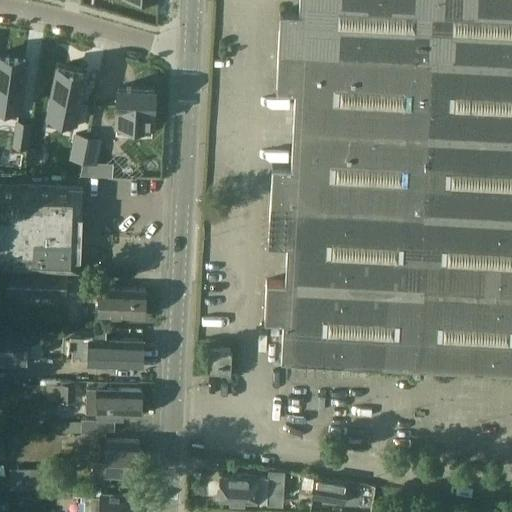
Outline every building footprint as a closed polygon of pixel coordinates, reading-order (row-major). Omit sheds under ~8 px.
[(280,12),(278,51),(511,62),(511,0),(299,0),(299,13),(280,12)] [(511,62),(278,51),(276,90),(295,91),(291,166),(272,165),(270,204),(511,216),(511,62)] [(0,54),(0,111),(17,114),(25,58),(0,54)] [(58,65),(46,121),(73,127),(85,71),(58,65)] [(118,85),(116,131),(137,132),(137,131),(151,132),(151,123),(152,123),(154,87),(118,85)] [(18,119),(14,143),(26,144),(30,121),(18,119)] [(76,133),(71,156),(83,158),(88,135),(76,133)] [(88,135),(83,158),(94,161),(99,137),(88,135)] [(0,183),(0,267),(79,270),(80,256),(82,213),(81,213),(83,187),(0,183)] [(511,216),(270,204),(268,243),(287,244),(285,281),(266,280),(264,320),(283,321),(281,359),(511,371),(511,216)] [(34,298),(34,296),(35,272),(7,271),(6,296),(34,298)] [(35,272),(34,296),(64,297),(65,273),(35,272)] [(110,315),(110,316),(144,317),(145,289),(111,288),(99,288),(98,315),(110,315)] [(109,341),(106,341),(106,329),(63,331),(62,348),(72,349),(72,358),(88,358),(88,353),(97,353),(109,354),(108,366),(141,366),(143,341),(109,340),(109,341)] [(0,358),(13,358),(13,333),(0,333),(0,358)] [(210,348),(209,370),(229,371),(230,348),(210,348)] [(50,400),(55,400),(75,401),(75,385),(50,384),(50,400)] [(95,414),(106,415),(139,415),(140,390),(87,388),(86,413),(95,413),(95,414)] [(81,419),(81,422),(53,423),(53,433),(96,432),(96,430),(115,430),(115,420),(81,419)] [(111,481),(111,475),(137,476),(138,441),(106,440),(105,462),(93,462),(92,481),(111,481)] [(267,480),(283,481),(284,469),(268,469),(267,477),(267,480)] [(267,491),(267,480),(267,477),(256,477),(257,474),(237,474),(237,476),(222,475),(221,485),(217,487),(217,496),(220,498),(220,500),(255,502),(256,490),(267,491)] [(312,498),(343,503),(347,483),(315,477),(312,498)] [(74,496),(85,497),(84,511),(135,511),(137,503),(133,499),(134,497),(134,494),(101,492),(102,488),(74,488),(74,496)]
